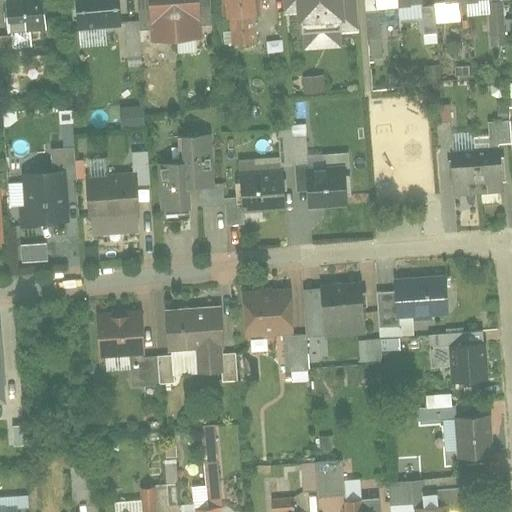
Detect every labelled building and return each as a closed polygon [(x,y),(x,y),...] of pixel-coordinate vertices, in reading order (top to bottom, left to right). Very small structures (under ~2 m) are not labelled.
[(43,0),(3,0),(7,35),(46,32),(43,0)] [(117,0),(71,0),(74,34),(120,30),(117,0)] [(180,45),(176,0),(148,0),(153,47),(180,45)] [(208,42),(203,0),(176,0),(180,45),(208,42)] [(221,0),(224,27),(232,26),(234,50),(258,48),(256,24),(262,23),(259,0),(221,0)] [(350,0),(297,0),(299,23),(351,20),(350,0)] [(403,12),(402,0),(375,0),(377,15),(403,12)] [(429,10),(428,0),(402,0),(403,12),(429,10)] [(471,6),(470,0),(444,0),(446,8),(471,6)] [(493,45),(507,44),(506,14),(492,14),(493,45)] [(128,21),(131,65),(144,64),(141,20),(128,21)] [(308,77),(309,93),(326,91),(325,75),(308,77)] [(124,128),(148,126),(146,105),(123,107),(124,128)] [(511,118),(490,120),(491,145),(511,143),(511,118)] [(220,194),(216,135),(185,137),(187,166),(163,167),(166,219),(194,218),(193,196),(220,194)] [(510,198),(507,150),(481,152),(484,200),(510,198)] [(484,200),(481,152),(455,154),(458,202),(484,200)] [(21,175),(25,229),(69,226),(66,172),(21,175)] [(352,172),(311,175),(313,212),(355,210),(352,172)] [(90,179),(93,224),(144,221),(141,175),(90,179)] [(289,175),(245,178),(248,218),(291,215),(289,175)] [(449,276),(396,280),(399,324),(452,320),(449,276)] [(368,287),(323,290),(326,341),(371,338),(368,287)] [(297,289),(247,292),(250,342),(300,339),(297,289)] [(169,356),(203,354),(201,332),(226,330),(225,306),(166,310),(169,356)] [(145,315),(98,318),(101,363),(148,360),(145,315)] [(203,354),(205,381),(230,379),(226,330),(201,332),(203,354)] [(490,386),(487,345),(459,347),(461,388),(490,386)] [(430,407),(454,406),(453,394),(430,396),(430,407)] [(495,465),(491,413),(457,415),(460,468),(495,465)] [(319,489),(317,462),(304,463),(305,490),(319,489)] [(73,470),(76,498),(88,498),(86,469),(73,470)] [(153,511),(170,511),(169,485),(153,486),(153,511)]
